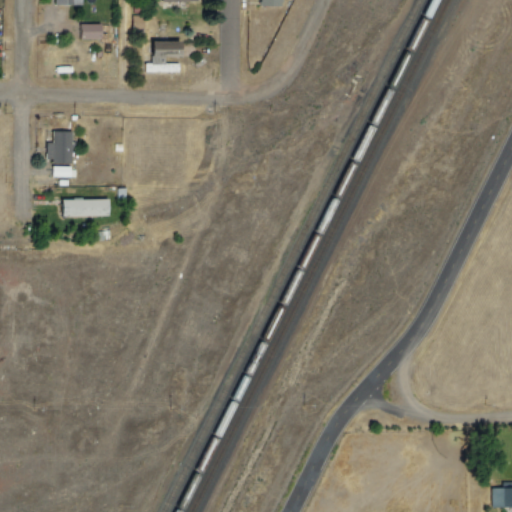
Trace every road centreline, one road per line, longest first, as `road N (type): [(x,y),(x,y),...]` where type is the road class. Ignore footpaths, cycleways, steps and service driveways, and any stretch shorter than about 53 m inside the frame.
road 1 (residential): [(287,511),(317,450),(403,348),(511,135)]
road 2 (residential): [(0,95),(231,99),(288,85)]
road 3 (residential): [(20,0),(23,244)]
road 4 (track): [(511,416),(445,417),(406,397),(403,348)]
